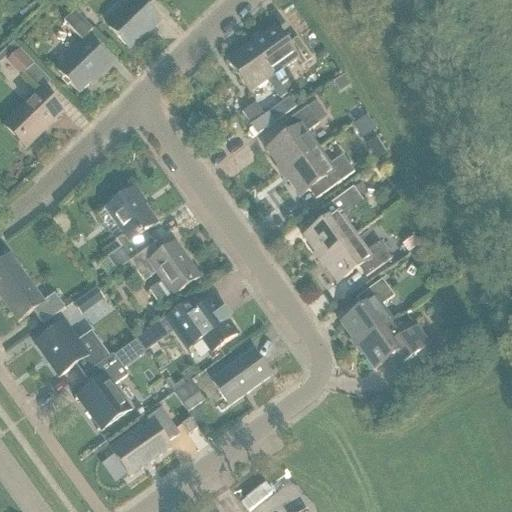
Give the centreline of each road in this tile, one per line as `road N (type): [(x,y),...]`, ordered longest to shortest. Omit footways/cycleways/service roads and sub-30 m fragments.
road 1 (residential): [(144,511),(303,397),(319,359),(138,99)]
road 2 (residential): [(6,220),(138,99)]
road 3 (residential): [(99,511),(0,371)]
road 4 (residential): [(138,99),(239,0)]
